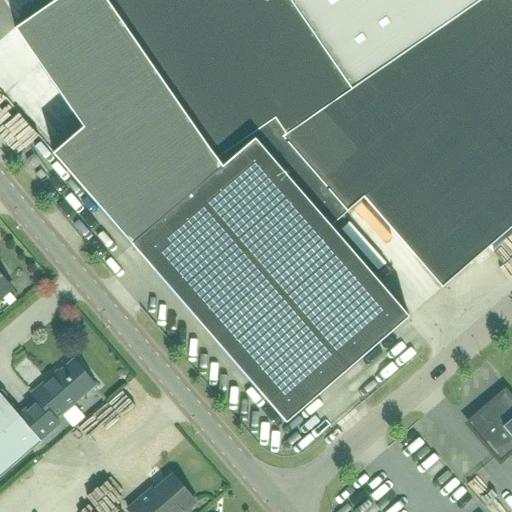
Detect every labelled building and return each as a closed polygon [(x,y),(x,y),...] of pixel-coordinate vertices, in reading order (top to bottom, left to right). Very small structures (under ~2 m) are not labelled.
[(267,0),(55,0),(15,28),(86,126),(53,153),(286,423),(409,316),(331,226),(363,197),(442,288),(511,227),(511,0),(267,0)] [(108,229),(92,244),(104,256),(120,241),(108,229)] [(142,291),(154,284),(144,267),(132,274),(142,291)] [(0,298),(12,288),(0,274),(0,298)] [(404,354),(423,341),(417,333),(399,346),(404,354)] [(94,385),(73,361),(53,378),(52,377),(32,394),(40,404),(22,420),(6,401),(6,396),(2,391),(0,390),(0,477),(41,442),(40,440),(59,424),(55,419),(94,385)] [(511,400),(506,393),(469,425),(501,462),(511,451),(511,400)] [(86,431),(94,417),(85,412),(77,426),(86,431)] [(146,493),(128,509),(129,511),(189,511),(191,510),(191,506),(195,503),(172,475),(155,490),(148,496),(146,493)]
